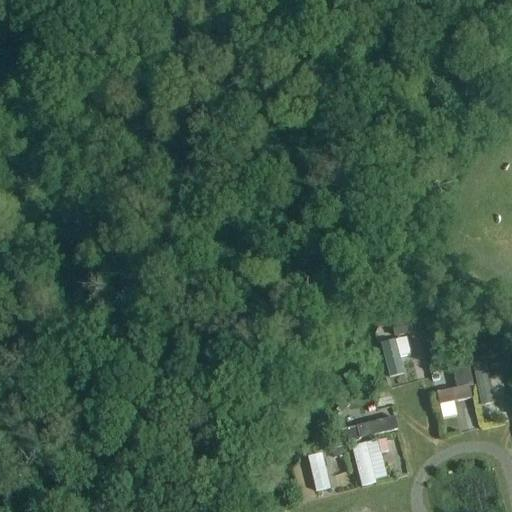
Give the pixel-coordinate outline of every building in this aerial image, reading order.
[(395,342),(380,346),(390,381),(404,378),(395,342)] [(480,361),(472,363),(481,406),(494,403),(493,396),(502,394),(496,363),(508,360),(504,348),(494,353),(479,355),(480,361)] [(438,407),(472,401),(470,389),(436,395),(438,407)] [(421,408),(407,411),(409,424),(424,421),(421,408)] [(391,421),(355,429),(358,442),(394,433),(391,421)] [(354,437),(352,424),(327,429),(329,442),(354,437)] [(385,440),(377,442),(380,454),(388,452),(385,440)] [(365,446),(351,449),(361,490),(376,486),(365,446)] [(344,448),(332,451),(334,461),(347,458),(344,448)] [(321,456),(307,459),(315,494),(330,491),(321,456)]
